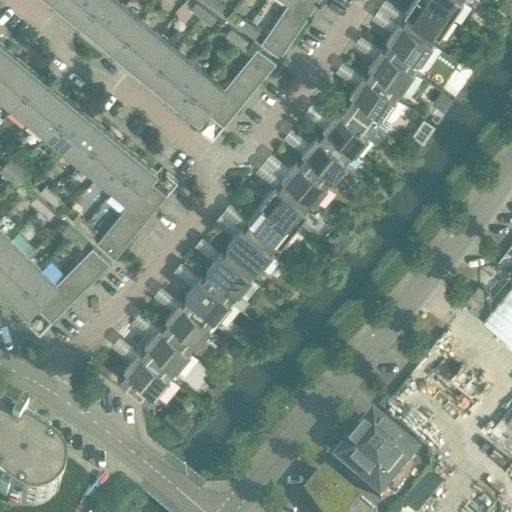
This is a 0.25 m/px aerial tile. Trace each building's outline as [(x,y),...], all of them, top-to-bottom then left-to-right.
[(53,0),(66,11),(74,0),(53,0)] [(82,24),(102,0),(74,0),(66,11),(82,24)] [(99,38),(126,5),(119,0),(102,0),(82,24),(99,38)] [(220,11),(225,4),(219,0),(212,0),(210,4),(220,11)] [(290,0),(261,42),(280,56),(318,0),(292,0),(292,1),(290,0)] [(440,35),(452,17),(426,0),(412,0),(409,5),(405,11),(408,13),(402,22),(399,20),(434,44),(431,41),(437,33),(440,35)] [(426,0),(452,17),(463,0),(426,0)] [(206,8),(196,1),(191,8),(201,15),(206,8)] [(116,52),(143,19),(126,5),(99,38),(116,52)] [(216,16),(206,8),(201,15),(211,23),(216,16)] [(250,23),(240,15),(235,22),(245,30),(250,23)] [(133,66),(160,33),(143,19),(116,52),(133,66)] [(422,62),(434,44),(399,20),(386,38),(389,40),(384,48),(381,47),(416,71),(416,70),(413,68),(418,60),(422,62)] [(260,30),(250,23),(245,30),(255,37),(260,30)] [(241,34),(231,27),(226,34),(236,42),(241,34)] [(150,80),(177,47),(160,33),(133,66),(150,80)] [(246,49),(251,42),(241,34),(236,42),(246,49)] [(0,87),(23,60),(6,46),(0,53),(0,87)] [(166,93),(193,61),(177,47),(150,80),(166,93)] [(207,112),(224,125),(277,61),(258,47),(225,87),(227,88),(207,112)] [(403,89),(416,71),(381,47),(372,59),(368,65),(371,67),(366,75),(363,73),(362,74),(397,97),(398,97),(395,95),(400,87),(403,89)] [(0,95),(13,106),(40,73),(23,60),(0,87),(0,95)] [(183,107),(210,75),(193,61),(166,93),(183,107)] [(30,120),(57,88),(40,73),(13,106),(30,120)] [(385,116),(397,97),(362,74),(354,86),(350,92),(353,94),(347,102),(345,100),(344,101),(378,126),(386,131),(392,120),(385,116)] [(210,75),(183,107),(200,121),(207,112),(227,88),(225,87),(210,75)] [(46,134),(73,101),(57,88),(30,120),(46,134)] [(63,148),(90,115),(73,101),(46,134),(63,148)] [(367,133),(375,125),(378,127),(378,126),(344,101),(346,103),(340,111),(337,109),(323,126),(356,153),(370,136),(367,133)] [(80,162),(107,129),(90,115),(63,148),(80,162)] [(363,158),(356,153),(323,126),(326,128),(319,136),(317,134),(303,151),(336,178),(346,165),(348,168),(356,167),(363,158)] [(97,175),(124,143),(107,129),(80,162),(97,175)] [(113,189),(140,156),(124,143),(97,175),(113,189)] [(326,183),(332,176),(335,178),(336,178),(303,151),(305,153),(299,161),(296,159),(282,176),(315,203),(329,186),(326,183)] [(21,164),(11,156),(6,163),(15,171),(21,164)] [(131,204),(151,180),(158,171),(140,156),(113,189),(129,202),(131,204)] [(0,169),(9,178),(15,171),(6,163),(0,169)] [(31,172),(21,164),(15,171),(25,179),(31,172)] [(19,186),(25,179),(15,171),(9,178),(19,186)] [(315,203),(282,176),(285,178),(278,186),(276,184),(262,201),(295,227),(308,211),(305,208),(312,201),(315,203)] [(97,242),(115,258),(168,194),(151,180),(131,204),(129,202),(97,242)] [(56,192),(46,184),(40,190),(50,199),(56,192)] [(65,201),(56,192),(50,199),(59,207),(65,201)] [(46,203),(36,195),(30,201),(40,210),(46,203)] [(295,227),(262,201),(253,212),(248,217),(251,219),(244,227),(242,225),(241,226),(274,252),(272,249),(278,242),(281,244),(295,227)] [(55,212),(46,203),(40,210),(49,218),(55,212)] [(88,221),(78,213),(72,219),(82,228),(88,221)] [(97,230),(88,221),(82,228),(91,236),(97,230)] [(78,232),(68,224),(62,230),(72,239),(78,232)] [(0,249),(12,237),(0,225),(0,249)] [(260,269),(274,252),(241,226),(232,237),(228,242),(230,244),(224,252),(221,250),(221,251),(253,277),(254,277),(251,274),(257,267),(260,269)] [(87,241),(78,232),(72,239),(81,247),(87,241)] [(0,279),(27,253),(12,237),(0,249),(0,279)] [(37,306),(52,321),(111,262),(93,246),(57,282),(59,284),(37,306)] [(240,294),(253,277),(221,251),(212,261),(207,267),(210,269),(203,277),(200,275),(200,276),(233,302),(230,299),(237,292),(240,294)] [(0,285),(13,298),(42,268),(27,253),(0,279),(0,285)] [(59,284),(57,282),(42,268),(13,298),(29,314),(37,306),(59,284)] [(233,302),(200,276),(193,284),(186,292),(189,294),(183,302),(180,300),(179,301),(212,327),(213,327),(210,324),(216,317),(219,319),(233,302)] [(463,303),(481,317),(495,300),(478,285),(463,303)] [(212,327),(179,301),(170,311),(166,317),(168,319),(162,327),(159,325),(192,352),(189,349),(196,342),(199,344),(212,327)] [(511,301),(492,326),(511,343),(511,301)] [(192,352),(159,325),(150,336),(145,342),(148,344),(141,352),(139,350),(138,350),(171,377),(168,374),(175,367),(178,369),(192,352)] [(157,394),(171,377),(138,350),(125,367),(127,369),(121,377),(118,375),(117,376),(150,403),(151,402),(148,399),(154,392),(157,394)] [(189,426),(170,410),(161,420),(181,436),(189,426)] [(0,493),(10,499),(17,504),(19,502),(20,503),(25,505),(30,506),(35,505),(40,504),(45,503),(49,500),(53,497),(56,493),(58,488),(60,483),(61,478),(60,473),(59,468),(57,463),(55,459),(51,455),(28,440),(19,434),(23,426),(24,425),(24,423),(23,421),(22,420),(20,420),(18,420),(13,412),(10,414),(8,417),(3,425),(0,423),(0,493)] [(406,469),(415,459),(390,438),(393,435),(377,422),(361,440),(364,442),(355,452),(353,450),(337,468),(354,482),(356,479),(381,499),(390,489),(394,492),(410,473),(406,469)] [(370,511),(325,474),(324,475),(325,476),(324,477),(323,476),(305,498),(315,511),(370,511)] [(428,475),(396,511),(421,511),(442,486),(428,475)]
